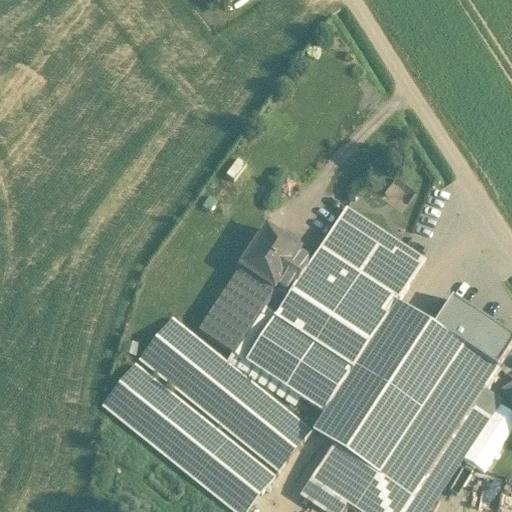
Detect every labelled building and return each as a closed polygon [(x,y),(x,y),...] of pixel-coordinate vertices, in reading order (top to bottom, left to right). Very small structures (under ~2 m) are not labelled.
[(256,0),(237,0),(227,7),(234,17),(257,2),(256,0)] [(397,182),(384,197),(403,213),(415,198),(397,182)] [(425,265),(345,213),(313,263),(287,303),(275,295),(234,359),(299,402),(325,418),(312,437),(333,451),(311,484),(347,507),(354,511),(405,511),(472,409),(497,372),(397,307),(425,265)] [(313,263),(266,232),(240,272),(275,295),(287,303),(313,263)] [(275,295),(240,272),(198,335),(232,357),(234,359),(275,295)] [(311,434),(172,322),(139,364),(278,476),(311,434)] [(234,359),(232,357),(227,364),(295,409),(299,402),(234,359)] [(249,511),(274,481),(135,370),(103,410),(229,511),(249,511)] [(511,386),(501,393),(511,410),(511,386)] [(472,409),(405,511),(430,511),(490,421),(472,409)] [(343,511),(347,507),(311,484),(297,505),(308,511),(343,511)]
